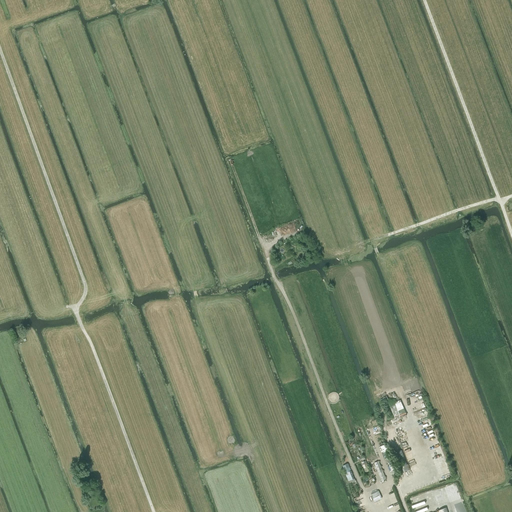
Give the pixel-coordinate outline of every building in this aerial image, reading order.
[(391,404),(389,405),(395,419),(406,414),(400,400),(391,404)] [(387,451),(382,453),(386,464),(388,463),(391,471),(392,470),(392,471),(396,470),(393,462),(392,462),(387,451)] [(402,451),(399,452),(405,469),(403,470),(404,472),(409,470),(402,451)] [(418,457),(416,451),(408,453),(410,460),(418,457)] [(379,461),(374,463),(379,474),(383,472),(379,461)] [(351,471),(346,474),(349,481),(354,479),(351,471)]
